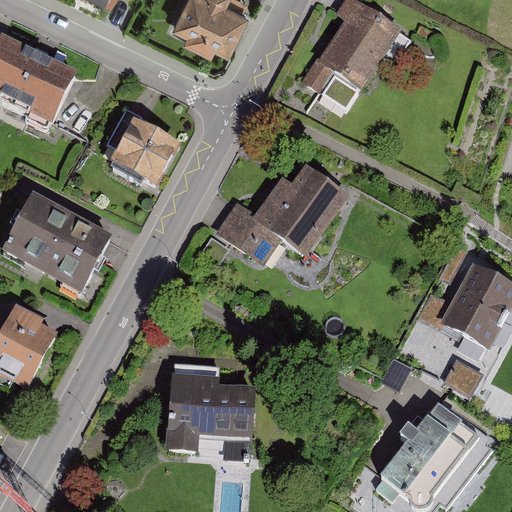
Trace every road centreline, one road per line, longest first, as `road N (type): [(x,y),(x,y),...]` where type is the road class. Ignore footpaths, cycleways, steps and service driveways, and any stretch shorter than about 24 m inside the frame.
road 1 (tertiary): [(231,115),(17,511)]
road 2 (residential): [(0,0),(231,115)]
road 3 (tertiary): [(296,0),(231,115)]
